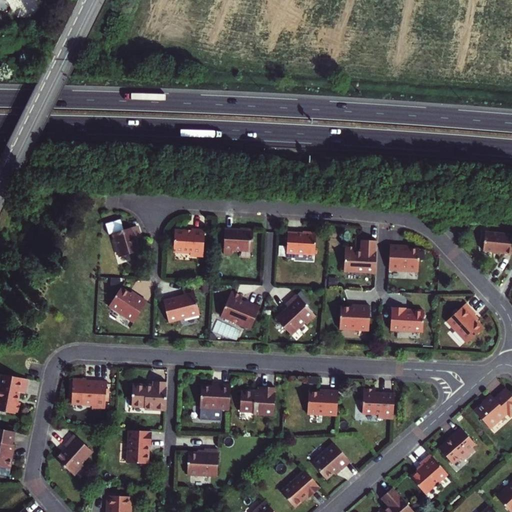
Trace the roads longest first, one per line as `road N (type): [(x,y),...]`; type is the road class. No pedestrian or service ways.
road 1 (residential): [(469,390),(437,370),(66,354),(53,368),(32,470),(58,511)]
road 2 (trunk): [(0,123),(511,148)]
road 3 (trunk): [(511,123),(0,98)]
road 4 (secondary): [(0,187),(93,0)]
road 5 (residential): [(330,511),(469,390)]
road 6 (residential): [(384,216),(435,233),(511,325)]
